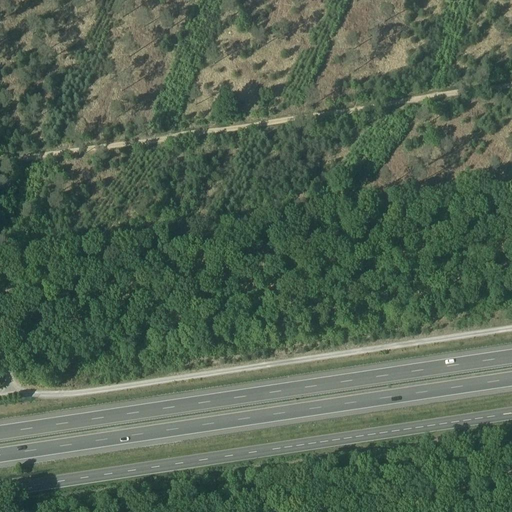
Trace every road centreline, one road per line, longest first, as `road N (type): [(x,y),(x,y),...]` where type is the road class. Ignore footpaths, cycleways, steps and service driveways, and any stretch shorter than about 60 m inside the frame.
road 1 (motorway): [(0,457),(511,380)]
road 2 (track): [(511,84),(0,160)]
road 3 (motorway): [(511,358),(0,434)]
road 4 (tertiary): [(0,489),(511,413)]
road 5 (track): [(511,329),(49,397),(10,392)]
